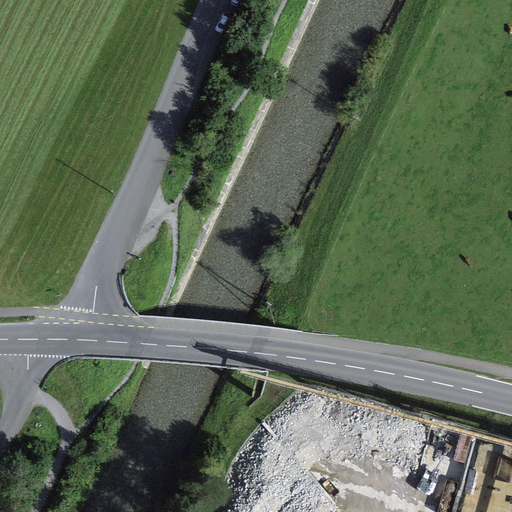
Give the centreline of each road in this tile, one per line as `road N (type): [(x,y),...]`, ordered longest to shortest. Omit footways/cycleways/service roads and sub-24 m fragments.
road 1 (tertiary): [(28,339),(217,348),(511,400)]
road 2 (track): [(105,261),(213,0)]
road 3 (track): [(36,511),(69,432),(60,409),(20,392)]
